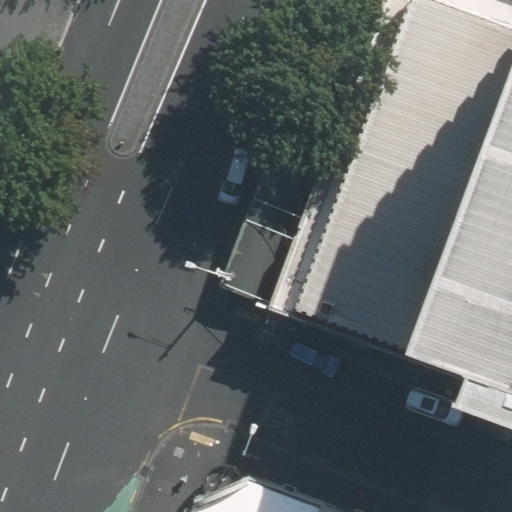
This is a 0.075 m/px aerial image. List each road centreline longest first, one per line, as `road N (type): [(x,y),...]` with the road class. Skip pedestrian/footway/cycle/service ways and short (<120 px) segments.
road 1 (residential): [(511,492),(198,370),(107,350)]
road 2 (secondary): [(237,0),(107,350)]
road 3 (secondary): [(0,314),(118,0)]
road 4 (secondary): [(107,350),(42,511)]
